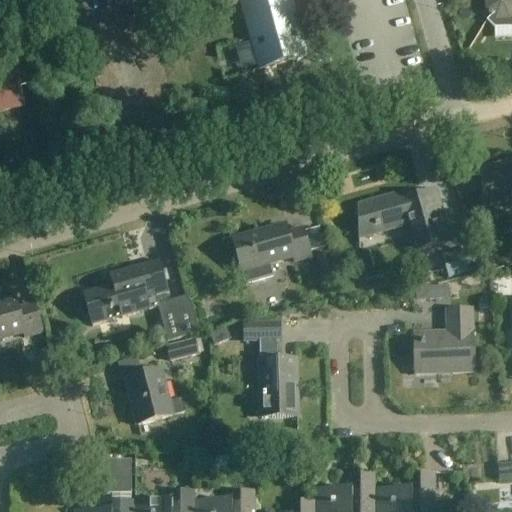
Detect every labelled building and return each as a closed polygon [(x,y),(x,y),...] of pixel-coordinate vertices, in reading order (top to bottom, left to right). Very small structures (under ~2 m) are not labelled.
[(218,0),(221,11),(241,5),(240,0),(218,0)] [(251,40),(298,28),(290,0),(240,0),(241,5),(251,40)] [(487,15),(490,18),(486,22),(494,30),(511,29),(511,28),(511,0),(485,0),(486,11),(489,14),(487,15)] [(306,59),(298,28),(251,40),(259,72),(291,63),(306,59)] [(319,45),(322,55),(338,50),(335,41),(326,43),(325,44),(319,45)] [(484,68),(487,78),(501,74),(498,64),(484,68)] [(0,113),(23,108),(19,90),(37,86),(32,67),(0,74),(0,113)] [(511,162),(477,172),(487,206),(511,199),(511,162)] [(450,243),(436,192),(412,198),(407,192),(357,206),(358,233),(404,220),(408,225),(416,252),(450,243)] [(479,231),(476,216),(464,219),(468,234),(479,231)] [(285,227),(232,242),(235,254),(244,286),(272,278),(269,265),(292,259),(293,263),(311,258),(303,230),(287,234),(285,227)] [(442,257),(448,278),(475,271),(470,249),(442,257)] [(323,280),(335,277),(329,254),(316,258),(323,280)] [(91,328),(107,323),(105,314),(117,311),(119,320),(149,311),(154,310),(157,309),(166,343),(198,335),(187,298),(167,303),(165,296),(168,295),(159,262),(109,276),(112,287),(82,295),(91,328)] [(419,263),(404,267),(407,279),(422,276),(419,263)] [(414,302),(428,302),(428,289),(414,289),(414,302)] [(15,303),(0,307),(0,340),(22,334),(23,338),(40,333),(33,305),(17,310),(15,303)] [(472,335),(471,312),(445,313),(446,333),(413,334),(415,376),(474,374),(473,334),(472,335)] [(243,326),(243,342),(258,342),(276,342),(280,342),(279,326),(243,326)] [(209,337),(213,348),(230,341),(225,330),(209,337)] [(165,349),(169,363),(198,356),(195,342),(165,349)] [(258,342),(259,361),(259,388),(262,388),(263,418),(297,418),(296,368),(277,368),(277,361),(276,342),(258,342)] [(134,428),(172,419),(172,417),(183,414),(180,401),(170,404),(161,370),(122,380),(134,428)] [(111,496),(111,511),(134,511),(135,503),(131,503),(130,496),(130,462),(106,462),(106,496),(111,496)] [(313,503),(315,503),(314,511),(375,511),(375,490),(375,475),(360,474),(360,490),(313,491),(313,502),(313,503)] [(375,490),(375,511),(434,511),(435,475),(419,475),(420,490),(375,490)] [(135,503),(134,511),(195,511),(195,503),(195,493),(194,493),(195,489),(184,489),(184,493),(180,493),(180,503),(135,503)] [(195,503),(195,511),(254,511),(254,492),(240,492),(240,503),(195,503)] [(314,511),(315,503),(313,503),(313,502),(299,502),(299,511),(314,511)]
